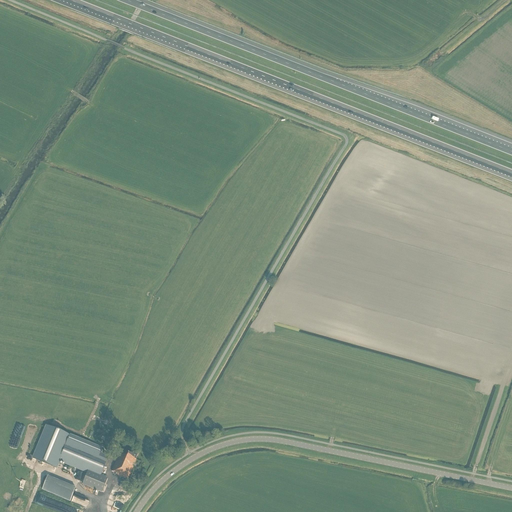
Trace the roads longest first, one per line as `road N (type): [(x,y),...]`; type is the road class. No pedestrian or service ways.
road 1 (motorway): [(71,0),(511,173)]
road 2 (motorway): [(511,151),(127,0)]
road 3 (tertiary): [(136,511),(182,464),(245,439),(511,488)]
